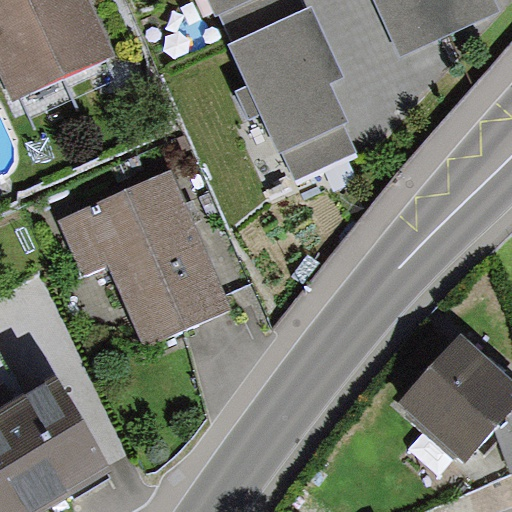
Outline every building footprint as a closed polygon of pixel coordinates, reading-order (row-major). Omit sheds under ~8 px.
[(0,0),(0,68),(18,107),(113,63),(83,0),(0,0)] [(203,0),(215,25),(270,0),(203,0)] [(488,0),(375,0),(403,59),(496,16),(488,0)] [(346,86),(313,16),(232,54),(281,161),(285,159),(295,182),(354,155),(343,133),(350,130),(333,93),(346,86)] [(171,180),(61,228),(84,282),(108,272),(143,352),(230,314),(171,180)] [(511,389),(459,342),(399,408),(467,469),(496,437),(511,419),(511,389)] [(0,511),(59,511),(115,480),(61,388),(23,410),(9,386),(0,391),(0,511)] [(511,429),(496,437),(511,475),(511,429)]
